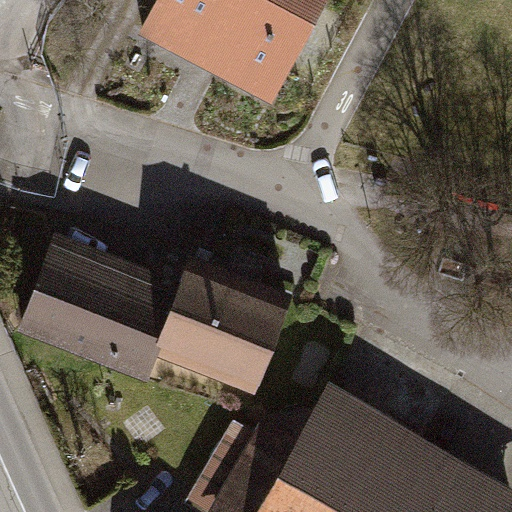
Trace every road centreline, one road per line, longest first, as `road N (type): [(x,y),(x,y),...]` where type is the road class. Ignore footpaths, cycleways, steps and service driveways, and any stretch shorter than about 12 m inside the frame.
road 1 (residential): [(293,199),(0,96)]
road 2 (residential): [(511,363),(384,290),(333,221),(293,199)]
road 3 (residential): [(293,199),(396,0)]
